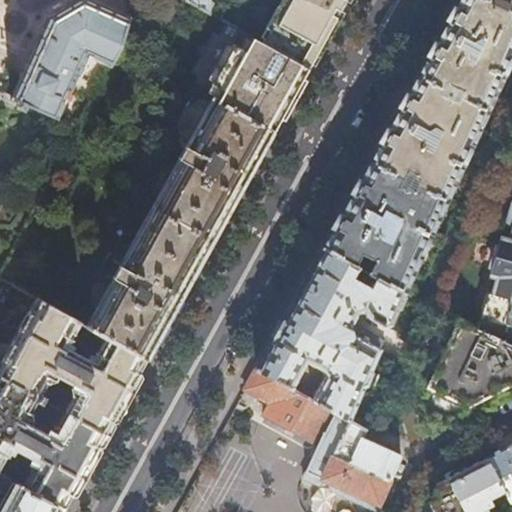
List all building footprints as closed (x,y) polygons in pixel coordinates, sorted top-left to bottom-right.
[(11,96),(57,116),(77,73),(80,74),(90,55),(110,65),(120,46),(130,14),(99,0),(73,0),(48,14),(11,96)] [(188,0),(206,10),(206,0),(188,0)] [(206,0),(206,10),(240,29),(241,30),(291,58),(308,67),(343,4),(345,0),(206,0)] [(511,11),(505,9),(503,15),(488,6),(490,0),(489,0),(458,0),(444,27),(416,77),(442,91),(445,84),(455,88),(457,93),(456,97),(487,111),(511,55),(511,11)] [(511,0),(489,0),(490,0),(502,0),(508,3),(505,9),(511,11),(511,0)] [(295,91),(308,67),(291,58),(241,30),(240,29),(210,85),(217,89),(212,97),(272,131),(295,91)] [(454,100),(449,102),(438,97),(442,91),(416,77),(391,122),(370,161),(401,179),(405,171),(412,175),(416,180),(414,185),(447,200),(487,111),(456,97),(454,100)] [(86,325),(94,330),(106,337),(147,359),(167,321),(210,244),(247,177),(272,131),(212,97),(86,325)] [(412,190),(405,191),(397,186),(401,179),(370,161),(347,202),(322,247),(355,266),(362,253),(376,261),(369,274),(405,293),(447,200),(414,185),(412,190)] [(511,244),(503,242),(501,249),(493,247),(487,266),(496,269),(494,277),(496,278),(478,328),(511,344),(511,244)] [(355,266),(322,247),(293,300),(255,368),(289,387),(305,360),(321,368),(324,376),(310,399),(348,420),(349,421),(380,351),(378,350),(381,345),(355,331),(352,337),(351,336),(348,325),(355,315),(361,312),(365,318),(384,329),(390,326),(405,293),(369,274),(355,266)] [(0,307),(1,308),(7,297),(5,296),(12,284),(0,277),(0,307)] [(88,341),(94,330),(86,325),(38,299),(0,367),(0,379),(105,434),(124,401),(147,359),(106,337),(100,348),(97,346),(93,354),(96,355),(93,361),(77,352),(80,346),(75,343),(77,338),(74,337),(75,334),(88,341)] [(511,344),(478,328),(459,319),(425,389),(466,408),(511,383),(511,344)] [(289,387),(255,368),(244,389),(269,403),(263,415),(317,445),(302,477),(375,511),(378,506),(391,478),(333,455),(348,420),(310,399),(289,387)] [(23,485),(64,508),(84,473),(105,434),(0,379),(0,466),(5,458),(8,459),(11,453),(13,454),(15,451),(17,452),(16,453),(27,459),(27,458),(35,463),(32,468),(30,466),(26,473),(28,475),(23,485)] [(365,419),(375,424),(381,410),(371,405),(365,419)] [(369,431),(349,421),(348,420),(333,455),(391,478),(401,456),(363,439),(369,431)] [(511,445),(505,449),(486,458),(508,504),(511,501),(511,445)] [(502,511),(510,507),(508,504),(486,458),(460,472),(436,484),(429,503),(434,511),(502,511)] [(0,511),(62,511),(64,508),(23,485),(0,473),(0,511)]
